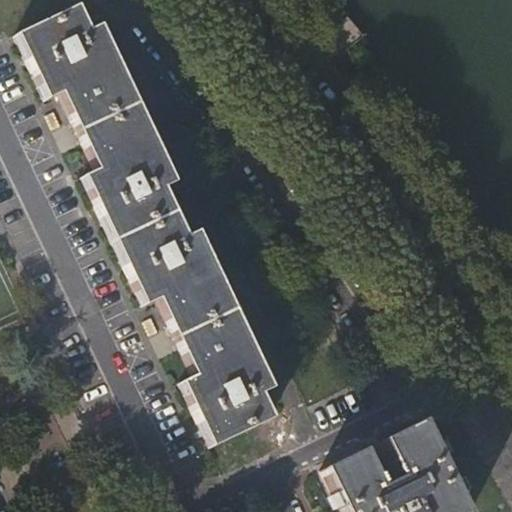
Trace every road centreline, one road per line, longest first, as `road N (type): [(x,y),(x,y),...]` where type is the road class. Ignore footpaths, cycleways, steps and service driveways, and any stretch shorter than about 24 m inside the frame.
road 1 (residential): [(123,0),(250,152),(411,404)]
road 2 (tertiary): [(511,354),(385,171),(248,0)]
road 3 (unclassified): [(0,128),(183,511)]
road 4 (unclassified): [(411,404),(199,511)]
